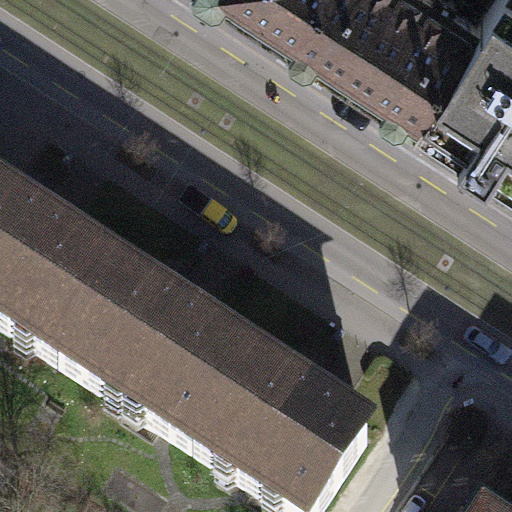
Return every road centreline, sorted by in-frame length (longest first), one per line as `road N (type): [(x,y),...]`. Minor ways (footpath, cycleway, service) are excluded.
road 1 (tertiary): [(0,31),(511,365)]
road 2 (tertiary): [(511,245),(139,0)]
